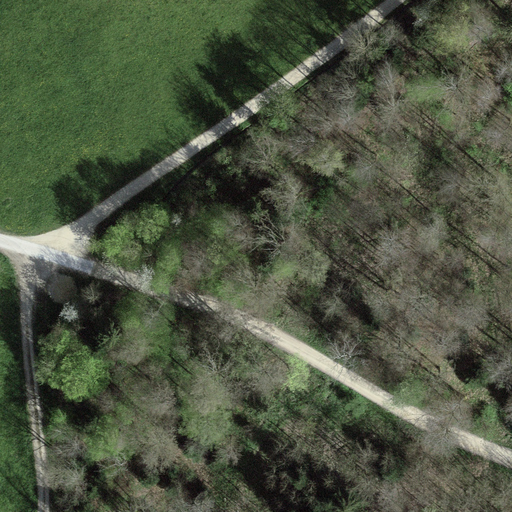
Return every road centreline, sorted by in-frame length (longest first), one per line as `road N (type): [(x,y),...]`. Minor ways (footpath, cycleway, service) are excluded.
road 1 (track): [(387,0),(51,250),(26,277),(43,511)]
road 2 (unclassified): [(511,456),(212,308),(51,250),(0,240)]
